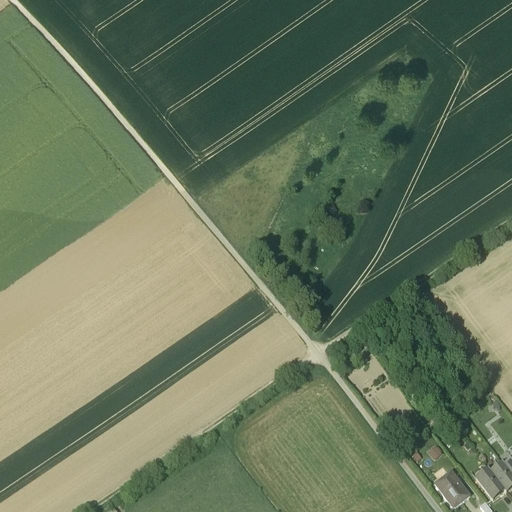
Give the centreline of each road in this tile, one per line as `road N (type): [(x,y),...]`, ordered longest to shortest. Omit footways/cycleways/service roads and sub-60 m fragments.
road 1 (track): [(12,0),(278,303),(438,511)]
road 2 (track): [(511,219),(87,511)]
